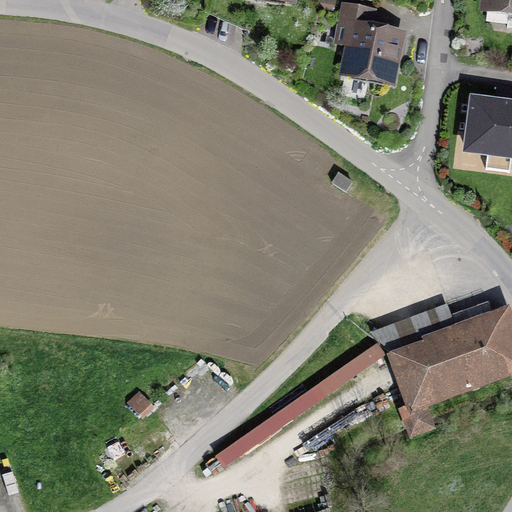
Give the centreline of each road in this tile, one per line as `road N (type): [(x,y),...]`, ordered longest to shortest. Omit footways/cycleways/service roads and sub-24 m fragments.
road 1 (residential): [(424,200),(369,286),(189,463),(125,511)]
road 2 (unclassified): [(85,21),(149,33),(267,92),(424,200)]
road 3 (residential): [(424,200),(447,0)]
road 4 (unclassified): [(424,200),(511,294)]
